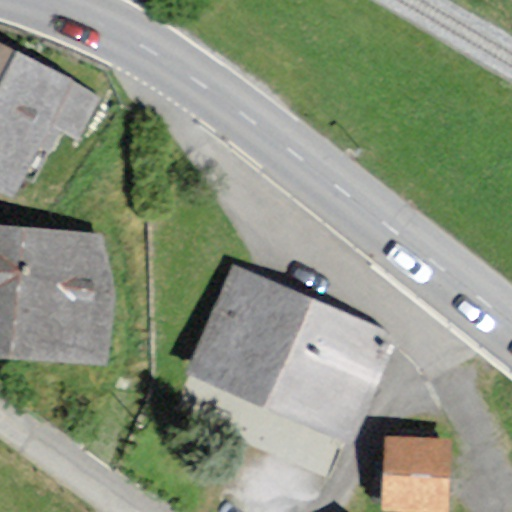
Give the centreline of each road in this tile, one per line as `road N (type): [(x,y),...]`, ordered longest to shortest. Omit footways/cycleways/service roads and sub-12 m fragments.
road 1 (primary): [(511,324),(176,64),(127,34),(33,0)]
road 2 (unclassified): [(139,511),(0,417)]
